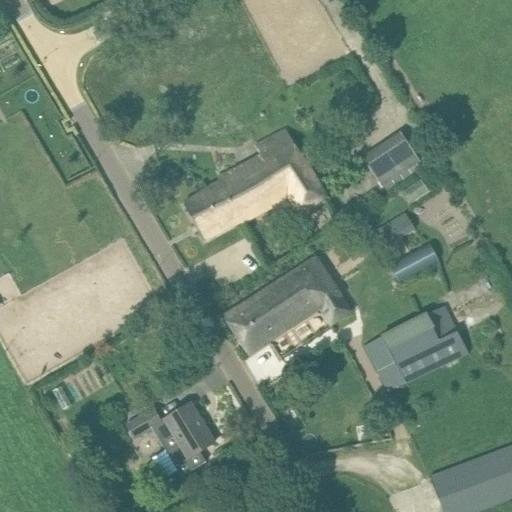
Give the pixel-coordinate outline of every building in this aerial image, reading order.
[(0,152),(0,153),(0,225),(63,188),(20,117),(0,128),(0,152)] [(205,241),(223,231),(242,221),(243,223),(291,197),(299,213),(322,200),(285,132),(256,147),(261,157),(219,178),(221,182),(185,204),(205,241)] [(383,186),(418,162),(404,142),(369,166),(383,186)] [(381,231),(389,245),(417,228),(409,214),(381,231)] [(391,264),(401,284),(441,262),(431,243),(391,264)] [(241,306),(224,317),(248,355),(260,348),(270,341),(282,333),(322,307),(332,323),(350,312),(316,258),(241,306)] [(425,315),(383,338),(406,383),(467,351),(443,306),(425,315)] [(389,392),(406,383),(383,338),(365,347),(389,392)] [(182,477),(189,473),(206,463),(200,452),(214,444),(191,405),(161,423),(153,410),(127,425),(136,439),(152,429),(182,477)] [(68,445),(78,463),(85,459),(75,441),(68,445)] [(443,511),(476,511),(511,498),(511,445),(430,477),(443,511)]
